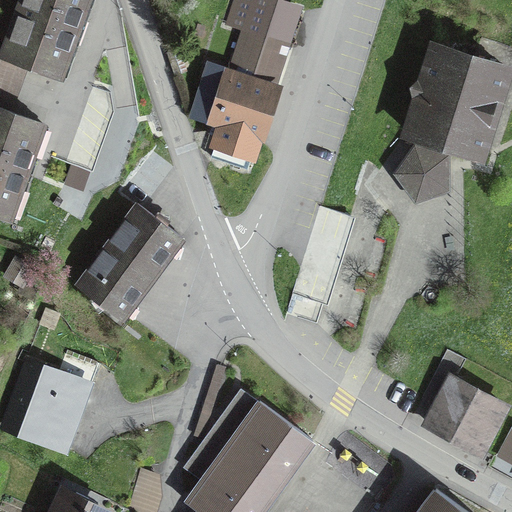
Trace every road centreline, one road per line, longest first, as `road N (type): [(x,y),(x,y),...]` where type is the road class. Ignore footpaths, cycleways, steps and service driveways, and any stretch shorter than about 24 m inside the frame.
road 1 (unclassified): [(511,506),(341,400),(233,298)]
road 2 (residential): [(233,298),(136,0)]
road 3 (residential): [(233,298),(326,0)]
road 4 (residential): [(233,298),(198,380),(175,469),(173,511)]
